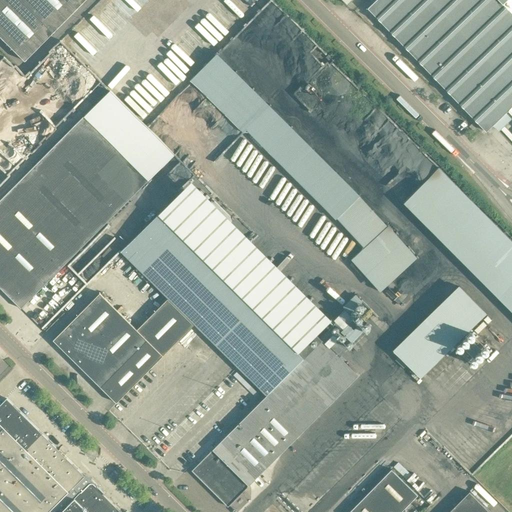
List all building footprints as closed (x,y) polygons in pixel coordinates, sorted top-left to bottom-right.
[(85,0),(0,0),(0,36),(25,61),(85,0)] [(110,0),(78,29),(96,49),(141,9),(133,0),(123,0),(122,0),(110,0)] [(245,26),(270,0),(217,0),(181,37),(201,56),(238,18),(245,26)] [(511,0),(376,0),(368,8),(486,131),(508,110),(511,113),(511,0)] [(311,21),(289,21),(289,59),(295,59),(295,53),(311,53),(311,21)] [(415,254),(269,102),(244,125),(360,246),(347,258),(378,289),(415,254)] [(149,180),(116,148),(84,116),(0,200),(0,287),(21,308),(149,180)] [(511,312),(511,241),(437,165),(401,201),(511,312)] [(456,283),(389,348),(418,377),(485,313),(456,283)] [(100,293),(53,340),(116,403),(194,325),(168,299),(137,329),(100,293)] [(322,340),(192,470),(228,506),(358,375),(322,340)] [(60,448),(58,450),(7,398),(0,404),(0,511),(121,511),(103,493),(104,492),(99,487),(97,488),(95,487),(96,485),(94,483),(93,482),(91,482),(89,483),(60,511),(47,511),(84,475),(65,456),(66,454),(60,448)] [(392,511),(400,511),(418,495),(392,469),(349,511),(390,511),(392,511)] [(490,511),(469,491),(449,511),(490,511)]
